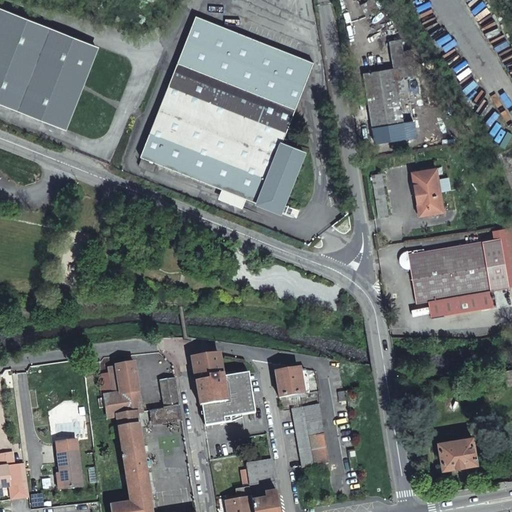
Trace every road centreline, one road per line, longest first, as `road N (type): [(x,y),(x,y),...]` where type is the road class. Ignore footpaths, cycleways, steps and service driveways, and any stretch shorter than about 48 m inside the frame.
road 1 (tertiary): [(375,307),(342,273),(0,136)]
road 2 (tertiary): [(375,307),(409,511)]
road 3 (residential): [(261,353),(322,366),(344,493)]
road 4 (residential): [(0,362),(179,344)]
road 5 (residential): [(179,344),(209,511)]
road 6 (residential): [(292,511),(261,353)]
